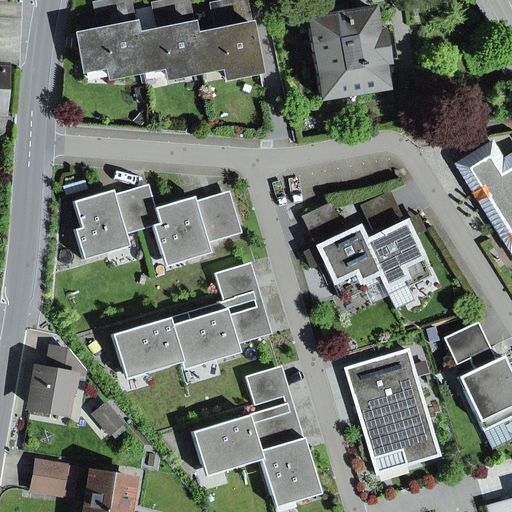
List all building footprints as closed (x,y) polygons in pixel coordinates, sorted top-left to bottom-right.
[(108,78),(142,71),(135,35),(128,0),(115,0),(101,3),(106,28),(97,30),(75,34),(81,61),(83,60),(104,56),(106,67),(108,78)] [(155,30),(135,35),(142,71),(143,71),(141,61),(162,57),(164,67),(166,79),(201,72),(193,35),(186,0),(176,0),(159,3),(164,29),(155,30)] [(225,79),(259,72),(244,0),(236,0),(218,4),(223,29),(213,31),(193,35),(201,72),(199,61),(220,57),(222,68),(225,79)] [(97,30),(106,28),(101,3),(92,5),(97,30)] [(155,30),(164,29),(159,3),(150,5),(155,30)] [(213,31),(223,29),(218,4),(208,5),(213,31)] [(330,15),(346,12),(345,4),(329,7),(330,15)] [(395,59),(391,31),(375,32),(371,8),(346,12),(330,15),(305,19),(319,99),(384,88),(380,63),(395,59)] [(85,71),(106,67),(104,56),(83,60),(85,71)] [(143,71),(164,67),(162,57),(141,61),(143,71)] [(201,72),(222,68),(220,57),(199,61),(201,72)] [(511,237),(511,153),(502,160),(490,142),(458,162),(492,215),(488,218),(504,243),(511,237)] [(458,162),(454,164),(488,218),(492,215),(458,162)] [(62,188),(64,195),(87,188),(84,181),(62,188)] [(112,195),(115,203),(142,194),(140,187),(112,195)] [(124,235),(151,226),(146,211),(147,210),(142,194),(115,203),(112,195),(111,190),(72,202),(80,228),(73,230),(82,260),(128,246),(124,235)] [(194,202),(196,209),(230,199),(228,192),(194,202)] [(360,206),(372,230),(401,216),(389,192),(360,206)] [(147,210),(146,211),(151,226),(163,267),(209,253),(206,243),(240,233),(230,199),(196,209),(194,202),(192,197),(147,210)] [(313,241),(342,227),(330,203),(301,217),(313,241)] [(417,234),(410,219),(363,242),(385,287),(403,278),(407,287),(430,276),(411,237),(417,234)] [(385,287),(363,242),(356,228),(309,250),(316,265),(322,262),(341,302),(364,291),(360,282),(377,273),(383,287),(385,287)] [(264,336),(271,334),(249,263),(242,265),(251,294),(222,302),(168,318),(170,325),(225,309),(253,300),(255,307),(264,336)] [(251,294),(242,265),(213,274),(222,302),(251,294)] [(170,325),(181,362),(179,363),(181,370),(238,353),(236,345),(264,336),(255,307),(227,316),(225,309),(170,325)] [(144,373),(179,363),(181,362),(170,325),(168,318),(110,335),(124,379),(144,373)] [(511,389),(511,388),(511,387),(511,377),(508,369),(502,356),(488,362),(483,352),(487,351),(474,323),(442,338),(455,366),(468,360),(473,370),(456,378),(482,432),(511,417),(511,389)] [(63,411),(67,386),(74,387),(75,379),(81,380),(83,370),(68,351),(50,348),(46,373),(36,371),(31,405),(63,411)] [(436,449),(407,350),(374,360),(382,386),(352,395),(376,474),(412,463),(410,457),(433,450),(436,449)] [(374,360),(344,369),(352,395),(382,386),(374,360)] [(295,440),(302,438),(280,366),(273,368),(282,397),(284,404),(248,415),(250,423),(286,412),(295,440)] [(282,397),(273,368),(244,377),(253,406),(282,397)] [(105,405),(99,410),(93,414),(102,425),(113,415),(105,405)] [(250,423),(248,423),(259,460),(273,508),(319,494),(302,438),(295,440),(286,412),(250,423)] [(113,415),(102,425),(110,433),(121,424),(113,415)] [(204,477),(259,460),(248,423),(250,423),(248,415),(190,432),(204,477)] [(511,440),(509,435),(511,433),(511,417),(482,432),(491,450),(511,440)] [(410,457),(412,463),(435,457),(433,450),(410,457)] [(36,461),(31,490),(60,495),(65,466),(36,461)] [(95,463),(86,511),(122,511),(125,495),(131,496),(134,483),(111,479),(114,466),(95,463)] [(511,511),(511,498),(485,506),(486,511),(511,511)]
